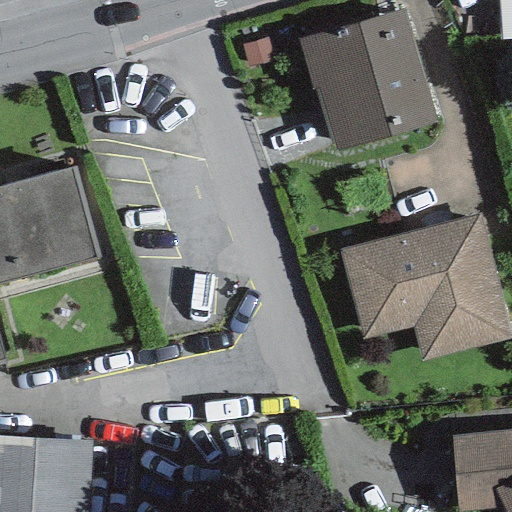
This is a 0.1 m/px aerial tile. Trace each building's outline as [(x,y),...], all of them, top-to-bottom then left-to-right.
[(427,15),(302,45),(333,176),(458,146),(427,15)] [(71,176),(0,197),(0,278),(8,304),(101,276),(71,176)] [(511,343),(486,232),(348,265),(375,378),(511,346),(511,343)] [(511,511),(511,433),(443,439),(448,511),(511,511)] [(0,511),(94,511),(99,446),(0,439),(0,511)]
